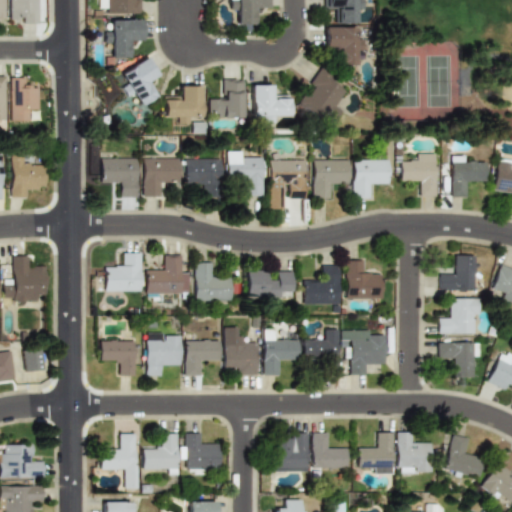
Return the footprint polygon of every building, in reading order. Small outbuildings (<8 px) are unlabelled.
[(5,0),(5,23),(35,23),(35,0),(5,0)] [(136,13),(136,0),(94,0),(94,4),(103,4),(103,13),(136,13)] [(234,24),(253,24),(253,6),(264,6),(263,0),(224,0),(225,14),(234,14),(234,24)] [(320,0),(320,11),(331,11),(331,22),(350,22),(350,12),(357,12),(357,0),(320,0)] [(137,18),(106,18),(106,31),(105,31),(105,56),(128,56),(128,39),(137,39),(137,18)] [(357,54),(358,35),(350,35),(351,27),(320,26),(319,45),(331,45),(330,64),(350,65),(350,54),(357,54)] [(118,72),(124,80),(117,85),(127,100),(133,96),(139,104),(155,93),(146,79),(154,74),(143,56),(118,72)] [(330,104),(342,84),(315,68),(294,104),(327,124),(336,108),(330,104)] [(31,120),(31,86),(21,86),(21,76),(6,76),(6,120),(31,120)] [(240,80),(219,80),(219,98),(210,98),(210,116),(240,116),(240,80)] [(267,84),(247,84),(247,112),(257,112),(257,121),(276,121),(276,112),(285,112),(285,94),(267,94),(267,84)] [(197,85),(176,85),(176,95),(160,95),(160,113),(169,113),(169,122),(187,122),(187,113),(197,113),(197,85)] [(221,151),(221,176),(238,176),(238,194),(258,195),(259,159),(241,159),(241,151),(221,151)] [(7,153),(7,196),(24,195),(24,187),(43,186),(42,163),(19,164),(19,153),(7,153)] [(430,153),(406,153),(406,163),(394,163),(394,184),(413,184),(413,195),(430,195),(430,153)] [(480,156),(445,156),(445,196),(461,196),(461,184),(480,184),(480,156)] [(134,157),(98,157),(98,186),(114,186),(114,196),(134,196),(134,157)] [(139,157),(139,196),(158,196),(158,185),(175,185),(175,157),(139,157)] [(216,158),(180,158),(180,178),(188,178),(188,185),(200,185),(200,195),(216,195),(216,158)] [(511,203),(511,160),(492,158),(488,189),(509,192),(508,203),(511,203)] [(300,195),(300,159),(263,159),(263,184),(282,184),(282,195),(300,195)] [(306,197),(326,197),(326,186),(342,186),(342,159),(306,159),(306,197)] [(383,159),(346,159),(347,197),(366,197),(365,187),(383,187),(383,159)] [(101,291),(130,291),(130,282),(138,282),(138,252),(119,252),(119,262),(101,262),(101,291)] [(0,300),(43,301),(43,266),(26,265),(26,255),(9,255),(9,281),(0,281),(0,300)] [(163,266),(142,266),(142,296),(176,296),(176,290),(185,290),(186,268),(176,268),(176,256),(163,255),(163,266)] [(469,290),(469,255),(449,255),(449,271),(433,271),(433,290),(469,290)] [(339,298),(376,298),(376,270),(358,270),(358,260),(339,259),(339,298)] [(227,300),(227,272),(208,272),(208,261),(189,261),(189,300),(227,300)] [(333,264),(312,264),(312,283),(293,283),(293,304),(333,304),(333,264)] [(511,270),(496,264),(487,289),(491,291),(490,296),(511,303),(511,270)] [(241,297),(287,297),(287,269),(271,269),(271,279),(263,278),(263,269),(242,269),(241,297)] [(433,333),(473,333),(473,298),(444,298),(444,316),(433,316),(433,333)] [(253,374),(252,337),(230,337),(230,327),(219,327),(219,365),(230,365),(230,375),(253,374)] [(259,374),(277,374),(277,357),(294,357),(294,339),(269,339),(269,329),(259,329),(259,374)] [(334,329),(321,329),(321,339),(299,339),(299,362),(323,362),(323,374),(334,373),(334,329)] [(380,330),(337,330),(337,352),(347,352),(347,374),(359,374),(359,364),(380,364),(380,330)] [(177,332),(142,332),(142,375),(155,375),(155,364),(177,364),(177,332)] [(216,339),(180,339),(180,375),(193,375),(193,363),(216,363),(216,339)] [(131,340),(97,340),(97,364),(115,364),(115,375),(131,375),(131,340)] [(475,341),(434,341),(434,357),(444,357),(444,366),(455,366),(455,377),(470,377),(470,364),(475,364),(475,341)] [(19,349),(21,371),(40,369),(38,348),(19,349)] [(483,382),(504,390),(508,382),(511,383),(511,356),(497,350),(483,382)] [(0,381),(10,380),(8,351),(0,351),(0,381)] [(344,468),(344,445),(326,445),(326,432),(309,432),(309,468),(344,468)] [(390,474),(390,432),(372,432),(372,443),(354,443),(354,464),(367,464),(367,474),(390,474)] [(394,474),(429,474),(429,442),(411,442),(411,432),(394,432),(394,474)] [(134,433),(112,433),(112,450),(101,450),(101,468),(120,468),(120,489),(135,489),(134,433)] [(174,474),(175,433),(159,433),(159,444),(140,443),(139,473),(174,474)] [(217,443),(195,442),(196,433),(181,433),(180,472),(208,472),(208,466),(217,466),(217,443)] [(305,470),(305,433),(273,433),(273,470),(305,470)] [(441,470),(476,477),(480,459),(465,455),(469,438),(449,434),(441,470)] [(0,478),(40,478),(40,457),(29,457),(29,443),(0,443),(0,478)] [(477,488),(508,506),(511,499),(511,473),(492,461),(477,488)] [(0,511),(29,511),(29,498),(39,498),(39,485),(0,485),(0,511)] [(303,511),(303,498),(280,498),(280,509),(269,509),(269,511),(303,511)] [(214,511),(214,500),(182,500),(182,511),(214,511)] [(128,511),(128,501),(99,501),(99,511),(128,511)] [(439,511),(440,503),(419,503),(419,511),(439,511)]
